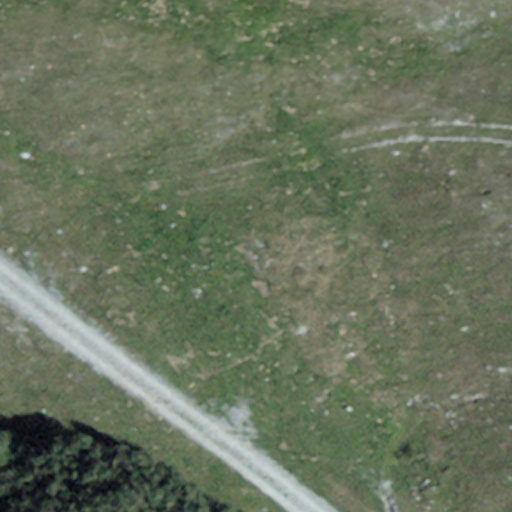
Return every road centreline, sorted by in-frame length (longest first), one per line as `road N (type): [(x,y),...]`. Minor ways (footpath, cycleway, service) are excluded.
road 1 (track): [(511,136),(468,131),(120,194),(0,202)]
road 2 (track): [(314,511),(0,271)]
